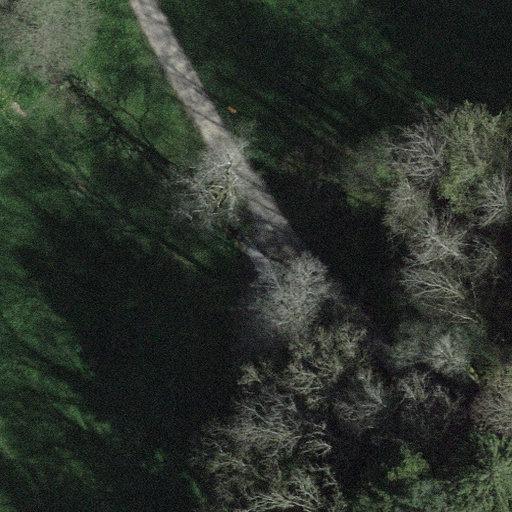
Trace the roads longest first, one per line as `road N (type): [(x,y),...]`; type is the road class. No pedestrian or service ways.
road 1 (track): [(152,0),(182,68),(261,197),(511,498)]
road 2 (track): [(389,348),(511,321)]
